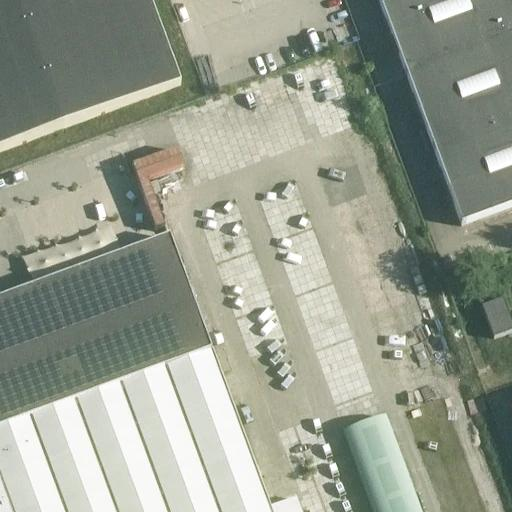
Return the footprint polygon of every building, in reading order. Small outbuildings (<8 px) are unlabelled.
[(148,0),(0,0),(0,154),(181,87),(148,0)] [(511,0),(376,0),(461,229),(511,209),(511,0)] [(281,511),(280,508),(270,511),(268,511),(169,242),(0,304),(0,511),(281,511)] [(481,310),(493,342),(511,335),(511,328),(502,302),(481,310)] [(420,511),(386,419),(344,435),(372,511),(420,511)]
